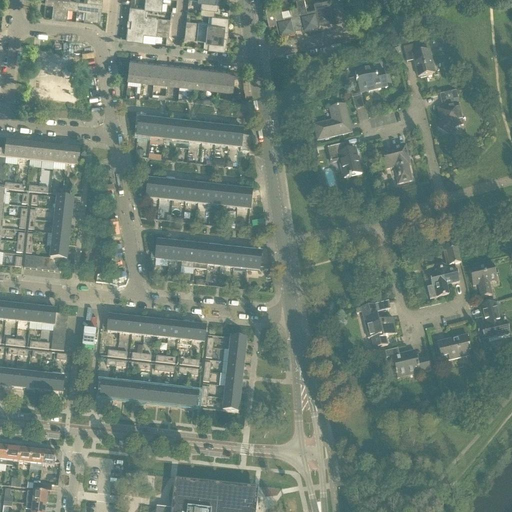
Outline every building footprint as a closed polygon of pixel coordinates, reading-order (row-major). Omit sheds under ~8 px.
[(68,8),(77,9),(78,0),(74,0),(45,0),(45,3),(55,5),(54,18),(66,20),(66,17),(67,17),(68,8)] [(83,22),(88,22),(92,23),(92,20),(98,20),(99,9),(101,10),(102,3),(87,2),(87,1),(78,0),(77,9),(86,10),(85,19),(84,19),(83,22)] [(145,0),(144,7),(144,8),(147,8),(153,9),(153,0),(145,0)] [(153,0),(153,9),(162,10),(162,0),(153,0)] [(200,14),(212,15),(214,15),(215,9),(217,10),(218,0),(201,0),(201,8),(200,14)] [(303,30),(296,0),(295,0),(297,6),(290,7),(291,14),(283,16),(280,2),(265,5),(269,24),(276,23),(279,35),(296,31),(295,27),(301,25),(303,30)] [(304,0),(296,0),(303,30),(320,26),(319,21),(333,18),(328,0),(322,0),(313,2),(315,9),(307,11),(304,0)] [(131,20),(131,23),(157,26),(157,29),(163,29),(164,24),(158,23),(158,17),(146,16),(147,8),(144,8),(144,7),(130,6),(128,19),(131,20)] [(198,22),(197,27),(197,30),(224,33),(224,30),(227,30),(229,17),(214,15),(212,15),(211,23),(198,22)] [(157,26),(131,23),(130,26),(127,26),(126,39),(143,41),(144,33),(166,36),(168,36),(170,24),(164,24),(163,29),(157,29),(157,26)] [(192,27),(191,33),(197,33),(196,39),(209,40),(208,49),(225,50),(226,42),(227,37),(224,37),(224,33),(197,30),(197,27),(192,27)] [(420,78),(420,79),(426,78),(426,77),(434,75),(429,52),(423,54),(422,47),(416,49),(415,46),(403,49),(406,63),(414,61),(418,79),(420,78)] [(128,78),(127,84),(140,86),(141,79),(143,61),(130,60),(130,59),(129,59),(127,78),(128,78)] [(141,79),(154,80),(156,63),(143,61),(141,79)] [(154,80),(153,86),(166,87),(167,82),(169,64),(156,63),(154,80)] [(167,82),(180,83),(182,66),(169,64),(167,82)] [(180,83),(193,85),(195,67),(182,66),(180,83)] [(193,85),(205,86),(207,68),(195,67),(193,85)] [(205,86),(218,88),(220,70),(207,68),(205,86)] [(220,70),(218,88),(231,89),(233,71),(220,70)] [(356,79),(348,81),(352,99),(361,97),(360,95),(378,91),(388,88),(386,79),(384,70),(375,72),(374,70),(368,71),(365,72),(355,74),(356,79)] [(440,123),(436,124),(437,128),(447,134),(454,132),(454,131),(453,129),(462,126),(463,126),(463,125),(462,122),(458,104),(457,97),(457,96),(456,91),(440,95),(440,96),(442,104),(443,105),(444,109),(437,111),(440,123)] [(246,103),(234,102),(236,111),(247,112),(246,103)] [(315,126),(318,141),(349,134),(347,124),(348,123),(344,106),(330,109),(333,122),(315,126)] [(137,138),(150,140),(151,123),(139,121),(138,121),(136,139),(137,139),(137,138)] [(150,140),(163,141),(165,124),(151,123),(150,140)] [(163,141),(175,143),(177,125),(165,124),(163,141)] [(175,143),(189,144),(190,127),(177,125),(175,143)] [(189,144),(202,146),(203,128),(190,127),(189,144)] [(202,146),(214,147),(216,130),(203,128),(202,146)] [(214,147),(227,148),(229,131),(216,130),(214,147)] [(229,131),(227,148),(240,150),(240,153),(248,154),(250,138),(242,137),(243,132),(242,132),(242,133),(229,131)] [(5,160),(5,166),(17,167),(17,161),(19,146),(7,145),(7,144),(6,152),(5,160)] [(338,155),(344,179),(349,178),(349,179),(351,178),(351,177),(362,175),(359,164),(357,164),(354,151),(347,153),(345,145),(327,149),(329,157),(338,155)] [(19,146),(17,161),(29,162),(31,147),(19,146)] [(394,150),(382,153),(386,170),(393,169),(396,184),(397,185),(411,182),(406,158),(408,157),(405,146),(393,149),(394,150)] [(31,147),(29,162),(41,164),(43,149),(31,147)] [(41,164),(41,171),(52,172),(53,170),(55,150),(43,149),(41,164)] [(55,150),(53,170),(65,172),(65,166),(67,151),(55,150)] [(67,151),(65,166),(77,168),(78,168),(79,152),(79,153),(67,151)] [(213,159),(212,167),(224,169),(224,161),(213,159)] [(146,200),(159,201),(161,184),(148,183),(148,182),(147,182),(145,200),(146,200)] [(159,201),(172,203),(174,186),(161,184),(159,201)] [(172,203),(185,204),(187,187),(174,186),(172,203)] [(185,204),(198,206),(199,189),(187,187),(185,204)] [(200,189),(198,206),(211,207),(213,190),(200,189)] [(226,191),(213,190),(211,207),(224,208),(226,191)] [(239,193),(226,191),(224,208),(237,210),(239,193)] [(0,205),(1,206),(8,207),(10,195),(4,194),(0,193),(0,205)] [(251,194),(239,193),(237,210),(249,211),(249,212),(251,194),(251,193),(251,194)] [(51,199),(50,211),(56,212),(72,214),(73,201),(63,200),(57,199),(57,200),(51,199)] [(56,212),(55,224),(70,226),(72,214),(56,212)] [(55,224),(53,236),(69,238),(70,226),(55,224)] [(53,236),(52,248),(67,250),(69,238),(53,236)] [(155,261),(168,263),(170,246),(157,244),(157,243),(156,254),(155,260),(155,262),(155,261)] [(168,263),(181,264),(183,247),(170,246),(168,263)] [(193,271),(194,265),(196,248),(183,247),(181,264),(180,269),(193,271)] [(55,261),(61,262),(66,262),(67,250),(52,248),(50,260),(55,261)] [(194,265),(193,271),(206,272),(207,267),(206,267),(208,250),(196,248),(194,265)] [(449,251),(453,266),(461,264),(457,249),(449,251)] [(207,267),(220,268),(222,251),(208,250),(206,267),(207,267)] [(220,268),(232,270),(234,253),(222,251),(220,268)] [(232,270),(245,271),(247,254),(234,253),(232,270)] [(247,254),(245,271),(258,273),(259,273),(261,255),(260,255),(247,254)] [(476,287),(479,299),(489,297),(487,289),(486,289),(484,282),(496,279),(496,282),(497,282),(493,266),(469,272),(473,287),(476,287)] [(431,288),(427,289),(428,293),(430,300),(430,301),(437,299),(448,297),(446,285),(450,284),(450,285),(459,283),(456,272),(448,274),(447,270),(435,272),(436,275),(429,277),(431,288)] [(375,306),(361,309),(366,331),(370,330),(372,339),(371,339),(373,350),(387,347),(385,339),(396,336),(392,320),(379,323),(375,306)] [(484,334),(477,335),(481,353),(482,353),(490,351),(490,349),(488,341),(495,339),(508,336),(506,325),(500,326),(496,306),(490,307),(481,309),(485,327),(482,327),(484,334)] [(6,322),(17,323),(19,309),(7,308),(6,322)] [(17,323),(29,325),(31,311),(19,309),(17,323)] [(29,325),(42,326),(43,312),(31,311),(29,325)] [(55,321),(55,315),(55,313),(43,312),(42,326),(54,327),(55,321)] [(108,333),(119,335),(121,321),(109,319),(107,334),(108,334),(108,333)] [(119,335),(131,336),(133,322),(121,321),(119,335)] [(131,336),(144,337),(145,323),(133,322),(131,336)] [(144,337),(156,339),(157,325),(145,323),(144,337)] [(156,339),(168,340),(169,326),(157,325),(156,339)] [(168,340),(180,341),(182,328),(169,326),(168,340)] [(180,341),(192,343),(193,329),(182,328),(180,341)] [(193,329),(192,343),(203,344),(203,345),(204,345),(205,330),(205,329),(205,330),(193,329)] [(437,344),(439,354),(442,364),(469,358),(467,348),(469,347),(467,337),(437,344)] [(230,340),(229,353),(244,354),(245,342),(246,342),(246,341),(230,340)] [(229,353),(228,365),(242,366),(244,354),(229,353)] [(395,374),(395,376),(396,376),(397,380),(431,372),(428,359),(417,362),(415,353),(392,358),(396,374),(395,374)] [(228,365),(226,377),(241,378),(242,366),(228,365)] [(1,388),(14,389),(16,375),(3,374),(1,388)] [(14,389),(26,391),(27,377),(16,375),(14,389)] [(26,391),(37,392),(39,378),(27,377),(26,391)] [(226,377),(225,388),(240,390),(241,378),(226,377)] [(37,392),(50,393),(51,379),(39,378),(37,392)] [(51,379),(50,393),(61,395),(62,395),(64,380),(63,380),(63,381),(51,379)] [(100,399),(112,400),(114,386),(102,385),(102,384),(101,384),(100,399)] [(112,400),(124,401),(126,388),(114,386),(112,400)] [(124,401),(136,403),(138,389),(126,388),(124,401)] [(225,388),(224,401),(239,402),(240,390),(225,388)] [(136,403),(148,404),(150,390),(138,389),(136,403)] [(148,404),(161,405),(162,392),(150,390),(148,404)] [(161,405),(172,407),(174,393),(162,392),(161,405)] [(172,407),(185,408),(186,394),(174,393),(172,407)] [(186,394),(185,408),(196,409),(196,410),(198,395),(197,396),(186,394)] [(239,402),(224,401),(222,413),(238,414),(237,414),(239,402)] [(8,450),(6,463),(12,464),(12,469),(13,470),(17,470),(18,464),(20,451),(8,450)] [(31,452),(20,451),(18,464),(30,466),(31,452)] [(43,454),(31,452),(30,466),(42,467),(43,454)] [(55,455),(43,454),(42,467),(54,469),(55,455)] [(255,511),(256,510),(252,509),(254,491),(174,482),(172,501),(176,501),(175,510),(160,509),(159,511),(255,511)] [(5,491),(4,503),(12,504),(13,499),(10,499),(10,492),(5,491)] [(28,493),(26,505),(45,508),(47,495),(28,493)]
